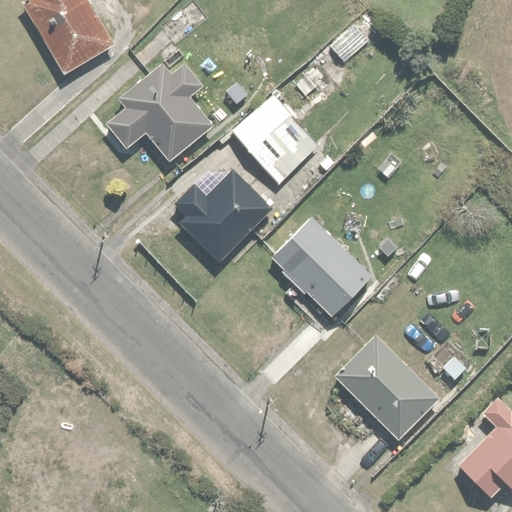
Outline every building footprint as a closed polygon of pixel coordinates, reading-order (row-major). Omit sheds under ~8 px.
[(102,0),(24,0),(22,1),(70,77),(128,40),(102,0)] [(395,30),(374,7),(333,42),(346,58),(371,36),(379,44),(395,30)] [(212,83),(190,57),(173,71),(167,64),(123,101),(128,108),(114,120),(137,147),(152,135),(176,163),(221,125),(196,96),(212,83)] [(278,93),(236,129),(282,183),(324,146),(278,93)] [(226,261),(276,207),(222,158),(178,207),(190,218),(185,224),(226,261)] [(316,210),(274,256),(342,319),(384,273),(316,210)] [(452,396),(379,333),(339,379),(412,442),(452,396)] [(511,401),(502,392),(481,414),(496,428),(460,464),(497,499),(511,485),(511,401)]
